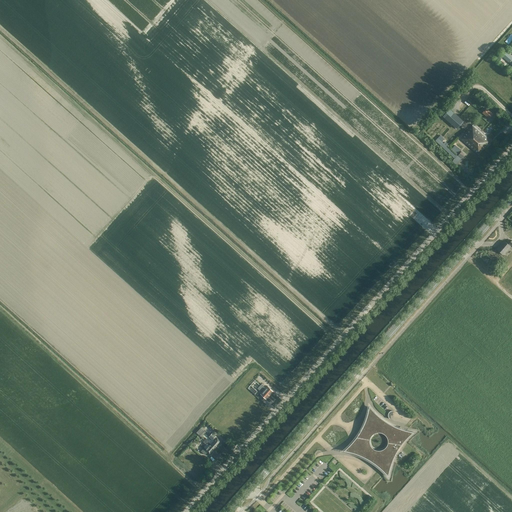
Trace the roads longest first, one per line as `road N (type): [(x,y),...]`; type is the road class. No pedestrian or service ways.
road 1 (unclassified): [(184,511),(511,146)]
road 2 (tertiary): [(228,511),(511,196)]
road 3 (track): [(259,0),(472,190)]
road 4 (track): [(0,308),(204,490)]
